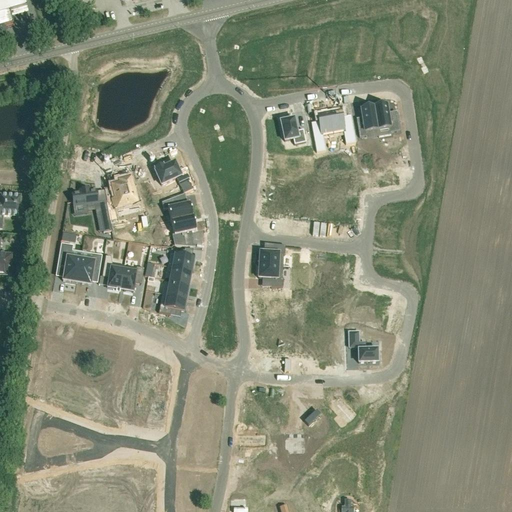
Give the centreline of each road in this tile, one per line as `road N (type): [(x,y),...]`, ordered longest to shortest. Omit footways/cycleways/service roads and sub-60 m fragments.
road 1 (residential): [(255,109),(399,94),(417,187),(372,199),(366,249)]
road 2 (residential): [(366,249),(372,282),(411,294),(387,374),(352,381),(237,374)]
road 3 (residential): [(35,306),(73,78),(69,47)]
road 4 (residential): [(190,352),(209,226),(180,137)]
road 5 (residential): [(117,442),(37,416),(33,468),(97,452)]
road 6 (residential): [(190,352),(117,320),(35,306)]
road 7 (residential): [(244,237),(238,295),(246,343),(237,374)]
road 8 (residential): [(237,374),(214,511)]
road 9 (unclassified): [(69,47),(202,16)]
road 10 (residential): [(255,109),(244,237)]
road 11 (residential): [(244,237),(366,249)]
